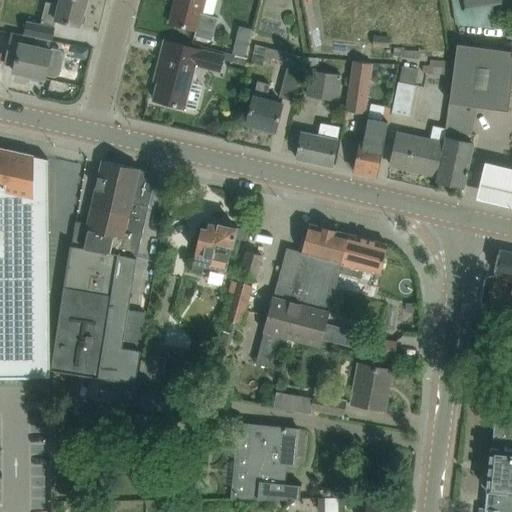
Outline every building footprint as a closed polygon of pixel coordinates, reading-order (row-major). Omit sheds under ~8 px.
[(51,40),(56,19),(80,25),(86,0),(57,0),(57,5),(45,2),(39,24),(25,21),(23,34),(37,37),(49,40),(51,40)] [(200,13),(203,0),(175,0),(170,23),(196,30),(194,35),(212,40),(218,17),(200,13)] [(497,27),(493,2),(500,1),(499,0),(463,0),(464,7),(453,9),(457,23),(497,27)] [(55,75),(58,73),(62,56),(60,52),(47,48),(49,40),(37,37),(35,46),(21,43),(23,35),(11,32),(4,63),(15,65),(13,72),(44,79),(46,73),(55,75)] [(389,36),(373,35),(372,46),(388,47),(389,36)] [(188,92),(195,65),(220,72),(224,56),(165,40),(156,76),(162,77),(160,83),(158,83),(154,100),(184,107),(184,106),(180,105),(184,91),(188,92)] [(235,40),(231,53),(244,56),(247,44),(235,40)] [(449,103),(447,115),(472,121),(475,106),(477,107),(508,111),(511,91),(511,82),(511,50),(461,44),(457,43),(455,61),(454,63),(453,76),(449,103)] [(404,50),(404,48),(394,48),(393,56),(418,58),(419,51),(404,50)] [(304,57),(304,66),(304,71),(310,71),(307,94),(337,99),(340,74),(317,71),(318,58),(305,57),(304,57)] [(352,60),(352,61),(345,111),(366,113),(374,63),(352,60)] [(399,81),(398,81),(391,112),(410,116),(416,85),(415,84),(418,69),(402,66),(399,81)] [(302,71),(288,67),(279,97),(294,101),(302,71)] [(257,80),(251,104),(246,123),(275,131),(282,104),(265,99),(269,84),(257,80)] [(475,134),(470,134),(472,121),(447,115),(446,128),(448,128),(437,180),(463,186),(475,134)] [(377,176),(381,156),(388,121),(368,117),(362,143),(359,143),(353,171),(377,176)] [(297,159),(331,166),(339,128),(320,124),(318,135),(302,132),(297,159)] [(390,165),(436,175),(446,130),(433,128),(429,142),(397,135),(390,165)] [(0,148),(0,376),(29,376),(50,376),(48,159),(8,150),(0,148)] [(131,407),(135,383),(136,382),(135,382),(140,350),(142,342),(139,341),(145,312),(128,311),(137,258),(150,199),(154,179),(153,177),(152,175),(151,174),(149,172),(139,170),(139,169),(102,161),(88,223),(83,243),(85,243),(85,248),(73,246),(55,369),(102,377),(100,389),(118,392),(116,404),(131,407)] [(511,172),(485,166),(476,204),(511,212),(511,172)] [(205,264),(225,269),(227,259),(228,259),(236,227),(234,227),(232,223),(225,221),(222,224),(219,223),(219,224),(208,221),(207,227),(201,226),(191,271),(203,274),(205,264)] [(265,323),(266,324),(255,363),(277,369),(285,337),(320,346),(322,339),(326,325),(330,311),(340,272),(342,266),(341,266),(350,234),(310,223),(302,252),(286,247),(273,296),(272,296),(265,323)] [(361,278),(363,269),(379,274),(387,244),(350,234),(341,266),(342,266),(340,272),(361,278)] [(511,252),(499,249),(494,271),(511,275),(511,252)] [(247,251),(240,276),(255,280),(262,255),(247,251)] [(253,284),(239,281),(228,319),(242,323),(253,284)] [(354,348),(358,332),(326,323),(326,325),(322,339),(354,348)] [(223,361),(231,333),(223,331),(215,359),(223,361)] [(363,335),(360,352),(394,357),(397,341),(363,335)] [(135,383),(137,384),(186,392),(187,389),(163,385),(168,358),(142,353),(136,381),(136,382),(135,383)] [(385,409),(392,370),(359,364),(351,403),(385,409)] [(186,392),(137,384),(135,383),(131,407),(130,411),(181,421),(186,392)] [(276,391),(273,407),(310,414),(312,408),(343,415),(346,401),(314,395),(314,398),(276,391)] [(479,508),(478,511),(511,511),(511,424),(494,423),(492,447),(491,447),(489,472),(488,472),(483,475),(482,484),(486,488),(487,488),(485,509),(479,508)] [(246,482),(232,482),(231,499),(299,498),(300,485),(283,483),(285,465),(295,466),(299,430),(252,425),(246,482)] [(350,506),(351,488),(337,487),(336,505),(350,506)] [(399,511),(400,505),(367,501),(365,511),(399,511)]
